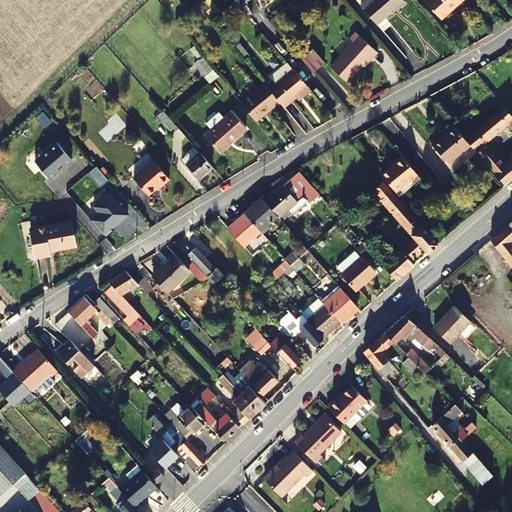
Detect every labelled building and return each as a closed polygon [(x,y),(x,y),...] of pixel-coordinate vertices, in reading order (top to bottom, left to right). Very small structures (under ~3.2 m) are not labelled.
[(368,0),(361,7),(377,26),(396,9),(397,10),(406,2),(403,0),(368,0)] [(458,0),(426,0),(426,1),(441,19),(450,11),(448,9),(458,0)] [(368,57),(371,59),(377,52),(355,33),(349,40),(353,43),(330,69),(346,83),(361,66),(368,57)] [(190,50),(199,61),(203,57),(194,45),(190,50)] [(322,67),(310,54),(303,61),(314,74),(322,67)] [(219,76),(203,57),(199,61),(195,64),(210,83),(219,76)] [(371,59),(368,57),(361,66),(363,68),(371,59)] [(309,87),(287,62),(273,74),(280,81),(276,84),(269,89),(280,102),(284,107),(309,87)] [(475,71),(458,80),(462,87),(479,77),(475,71)] [(280,81),(273,74),(269,77),(276,84),(280,81)] [(241,103),(256,121),(280,102),(269,89),(265,84),(241,103)] [(511,115),(504,107),(466,140),(477,153),(505,186),(511,180),(511,115)] [(175,125),(163,111),(154,118),(159,124),(162,122),(170,130),(175,125)] [(206,123),(212,130),(225,119),(219,112),(206,123)] [(231,112),(225,119),(212,130),(206,135),(222,152),(246,130),(231,112)] [(435,147),(456,172),(477,153),(466,140),(454,126),(448,133),(449,135),(435,147)] [(182,159),(187,165),(201,154),(195,147),(182,159)] [(201,154),(187,165),(200,180),(213,168),(201,154)] [(395,191),(416,174),(401,155),(394,162),(395,164),(382,174),(395,191)] [(170,179),(154,161),(134,178),(149,195),(161,184),(162,186),(170,179)] [(320,195),(299,172),(265,202),(278,217),(279,218),(304,196),(310,203),(320,195)] [(400,197),(421,179),(416,174),(395,191),(400,197)] [(427,254),(439,243),(383,182),(373,191),(414,238),(383,265),(397,281),(414,265),(410,260),(423,248),(427,254)] [(265,202),(261,198),(244,213),(261,232),(278,217),(265,202)] [(227,228),(244,247),(261,232),(244,213),(227,228)] [(511,221),(491,240),(511,267),(511,243),(510,241),(511,239),(511,221)] [(49,255),(49,250),(75,245),(71,222),(31,229),(36,258),(49,255)] [(178,245),(193,261),(209,278),(214,284),(223,275),(217,268),(216,270),(200,253),(205,248),(200,243),(199,245),(189,235),(178,245)] [(209,278),(193,261),(187,267),(176,256),(166,266),(165,265),(153,277),(167,292),(190,271),(201,283),(209,278)] [(290,266),(297,260),(293,256),(286,261),(290,266)] [(294,271),(304,263),(299,258),(297,260),(290,266),(294,271)] [(361,258),(342,275),(356,290),(375,273),(361,258)] [(269,276),(273,281),(283,273),(290,266),(286,261),(269,276)] [(285,275),(287,277),(294,271),(290,266),(283,273),(285,275)] [(138,284),(126,271),(109,281),(112,285),(121,294),(138,284)] [(287,296),(296,288),(287,277),(285,275),(275,283),(287,296)] [(144,279),(139,284),(148,293),(153,288),(144,279)] [(134,330),(140,325),(143,327),(148,323),(121,294),(112,285),(105,292),(127,316),(123,319),(134,330)] [(321,301),(324,305),(342,289),(338,285),(321,301)] [(324,305),(340,323),(358,308),(342,289),(324,305)] [(86,321),(97,311),(83,297),(68,311),(70,313),(78,322),(93,339),(98,334),(89,325),(86,321)] [(115,314),(99,298),(94,302),(100,310),(109,319),(115,314)] [(340,323),(324,305),(307,320),(324,338),(340,323)] [(300,330),(314,346),(324,338),(307,320),(296,306),(281,319),(295,334),(300,330)] [(461,330),(470,321),(455,307),(434,329),(450,343),(461,330)] [(96,314),(98,316),(107,326),(112,322),(109,319),(100,310),(98,312),(96,314)] [(86,321),(89,325),(98,316),(96,314),(98,312),(97,311),(86,321)] [(78,322),(70,313),(60,322),(68,331),(78,322)] [(406,315),(385,333),(393,342),(395,344),(401,338),(403,340),(407,336),(412,341),(416,338),(429,351),(436,344),(406,315)] [(295,334),(281,319),(279,321),(292,337),(295,334)] [(476,326),(470,321),(461,330),(467,335),(476,326)] [(142,338),(152,328),(148,323),(143,327),(137,333),(142,338)] [(246,338),(260,354),(271,345),(263,337),(256,329),(246,338)] [(271,345),(292,368),(301,359),(286,344),(284,345),(270,330),(263,337),(271,345)] [(364,352),(385,376),(394,368),(381,353),(393,342),(385,333),(364,352)] [(71,341),(66,345),(59,352),(82,377),(94,365),(71,341)] [(56,349),(59,352),(66,345),(64,342),(56,349)] [(440,347),(436,352),(443,357),(446,354),(440,347)] [(431,368),(412,349),(406,354),(409,358),(420,369),(426,374),(431,368)] [(50,375),(52,377),(58,372),(39,350),(32,356),(33,357),(24,364),(23,363),(14,371),(16,373),(31,391),(50,375)] [(450,358),(446,354),(443,357),(437,362),(442,367),(450,358)] [(258,412),(266,404),(249,386),(252,383),(241,372),(234,379),(224,369),(232,362),(227,356),(216,367),(223,375),(258,412)] [(403,363),(415,375),(420,369),(409,358),(403,363)] [(252,383),(263,395),(278,380),(269,370),(264,375),(251,361),(240,370),(241,372),(252,383)] [(14,371),(5,362),(0,365),(0,368),(9,379),(16,373),(14,371)] [(35,394),(53,379),(52,377),(50,375),(31,391),(35,394)] [(233,402),(239,408),(232,414),(243,426),(258,412),(223,375),(218,379),(236,399),(233,402)] [(366,402),(367,402),(352,386),(335,402),(334,401),(327,407),(343,424),(344,423),(352,416),(357,422),(370,410),(370,406),(366,402)] [(216,396),(226,407),(230,403),(215,387),(211,391),(216,396)] [(201,396),(208,403),(216,396),(211,391),(209,388),(201,396)] [(206,422),(224,442),(239,428),(226,413),(218,421),(197,399),(190,405),(206,422)] [(182,406),(178,402),(171,409),(178,417),(190,405),(187,402),(182,406)] [(178,417),(171,409),(165,415),(172,422),(184,435),(190,430),(193,434),(206,422),(190,405),(178,417)] [(455,405),(432,425),(483,485),(493,476),(462,441),(477,427),(473,423),(464,431),(460,426),(453,432),(446,425),(458,415),(460,417),(465,414),(455,405)] [(158,411),(154,415),(164,425),(167,422),(158,411)] [(164,425),(154,415),(152,418),(147,413),(143,417),(167,443),(171,440),(165,434),(167,432),(162,427),(164,425)] [(302,434),(300,432),(294,438),(314,459),(321,453),(317,450),(336,431),(320,416),(302,434)] [(357,422),(352,416),(344,423),(350,429),(357,422)] [(173,444),(196,469),(206,459),(184,435),(172,422),(165,429),(177,441),(173,444)] [(395,422),(389,428),(394,434),(400,428),(395,422)] [(0,493),(1,495),(26,473),(0,444),(0,493)] [(301,472),(304,475),(310,469),(290,449),(262,478),(279,495),(301,472)] [(121,490),(135,507),(144,499),(141,496),(155,485),(138,465),(126,475),(132,480),(121,490)] [(152,474),(158,482),(165,476),(158,469),(152,474)] [(191,478),(185,471),(176,479),(182,486),(191,478)] [(108,476),(103,481),(113,493),(118,489),(108,476)] [(434,506),(437,502),(444,509),(458,496),(442,480),(437,485),(435,483),(422,494),(434,506)] [(155,485),(141,496),(144,499),(157,487),(155,485)] [(60,511),(39,489),(28,499),(39,511),(60,511)] [(118,489),(113,493),(111,495),(120,504),(117,506),(121,511),(139,511),(135,507),(121,490),(118,489)] [(85,497),(95,508),(100,504),(89,493),(85,497)] [(90,511),(92,510),(82,499),(67,511),(90,511)]
